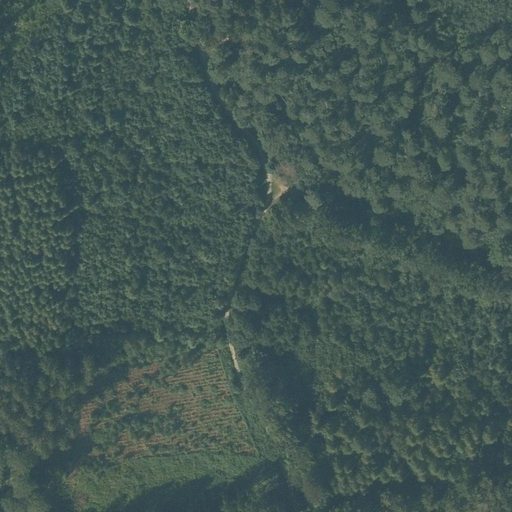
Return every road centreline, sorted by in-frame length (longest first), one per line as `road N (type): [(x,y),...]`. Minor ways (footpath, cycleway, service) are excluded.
road 1 (track): [(270,184),(227,322),(236,372),(298,511)]
road 2 (track): [(270,184),(511,272)]
road 3 (track): [(193,23),(208,75),(263,156),(270,184)]
